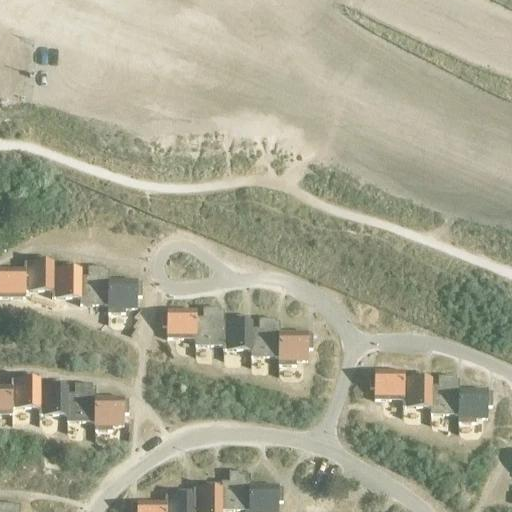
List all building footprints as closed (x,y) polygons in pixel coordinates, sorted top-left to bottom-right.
[(339,16),(326,35),(368,63),(381,44),(339,16)] [(392,42),(379,71),(408,85),(422,57),(392,42)] [(268,97),(262,117),(290,126),(296,105),(268,97)] [(484,122),(506,130),(511,112),(490,104),(484,122)] [(347,123),(341,143),(361,148),(367,129),(347,123)] [(511,187),(467,175),(462,195),(511,208),(511,187)] [(24,264),(24,270),(24,271),(24,293),(52,293),(52,271),(53,271),(53,264),(24,264)] [(52,293),(52,300),(79,300),(80,300),(80,278),(81,278),(81,271),(53,271),(53,264),(53,271),(52,271),(52,293)] [(0,299),(24,299),(24,293),(24,271),(24,270),(0,269),(0,299)] [(79,300),(79,307),(107,307),(108,307),(108,282),(109,282),(108,282),(105,279),(105,269),(87,269),(87,278),(81,278),(81,271),(81,278),(80,278),(80,300),(79,300)] [(136,282),(109,282),(108,282),(108,307),(107,307),(107,316),(125,316),(125,312),(136,312),(137,299),(141,299),(141,290),(137,290),(136,282)] [(194,341),(194,347),(222,348),(222,352),(222,348),(223,348),(223,323),(224,323),(223,323),(220,319),(220,309),(202,309),(202,319),(196,319),(195,319),(195,341),(194,341)] [(194,347),(194,341),(195,341),(195,319),(196,319),(195,319),(195,312),(167,312),(167,320),(161,320),(161,329),(167,329),(167,341),(194,341),(194,347)] [(222,352),(250,352),(251,352),(251,330),(252,330),(252,323),(244,323),(244,318),(235,318),(234,323),(224,323),(223,323),(223,348),(222,348),(222,352)] [(251,352),(250,352),(250,359),(278,359),(278,367),(278,359),(279,359),(279,334),(276,330),(276,321),(258,320),(258,330),(252,330),(252,323),(252,330),(251,330),(251,352)] [(307,334),(279,334),(279,359),(278,359),(278,367),(295,368),(295,364),(306,364),(307,351),(312,351),(312,342),(307,342),(307,334)] [(402,402),(402,403),(403,403),(403,381),(403,373),(374,373),(374,381),(369,381),(369,390),(374,390),(374,402),(402,402)] [(11,388),(11,410),(39,410),(39,388),(40,388),(40,381),(32,381),(32,376),(22,376),(22,381),(11,381),(11,388)] [(403,403),(402,403),(402,410),(430,410),(431,388),(432,388),(432,387),(432,381),(423,381),(423,376),(414,376),(414,381),(403,381),(403,403)] [(457,417),(458,417),(459,392),(455,388),(455,378),(438,378),(438,387),(432,387),(432,388),(431,388),(430,410),(430,416),(457,417)] [(0,416),(11,417),(11,410),(11,388),(11,381),(10,381),(10,388),(0,387),(0,416)] [(39,410),(39,418),(66,418),(66,417),(67,417),(67,395),(68,395),(68,388),(60,388),(60,384),(51,383),(51,388),(40,388),(40,381),(40,388),(39,388),(39,410)] [(68,388),(68,395),(67,395),(67,417),(66,417),(66,418),(66,424),(94,424),(94,432),(94,425),(95,425),(95,399),(91,396),(91,386),(74,386),(74,395),(68,395),(68,388)] [(458,417),(457,417),(457,425),(475,425),(475,422),(486,422),(486,408),(491,408),(492,399),(487,399),(487,392),(459,392),(458,417)] [(95,400),(95,399),(95,425),(94,425),(94,432),(111,433),(111,429),(123,429),(123,416),(128,416),(128,407),(123,407),(123,399),(95,400)] [(221,483),(221,490),(221,511),(249,511),(249,487),(250,487),(249,487),(246,483),(246,473),(228,473),(228,483),(221,483)] [(193,511),(221,511),(221,490),(214,490),(214,486),(205,485),(205,490),(193,490),(193,497),(193,511)] [(277,487),(250,487),(249,487),(249,511),(276,511),(277,504),(283,504),(283,495),(277,495),(277,487)] [(193,497),(193,490),(192,490),(192,497),(186,497),(186,492),(177,492),(177,497),(165,497),(165,504),(165,511),(193,511),(193,497)] [(165,511),(165,504),(165,497),(164,497),(164,503),(137,503),(137,511),(132,511),(131,511),(165,511)]
